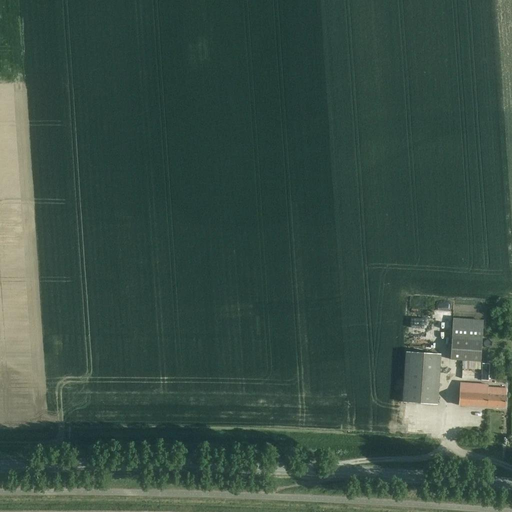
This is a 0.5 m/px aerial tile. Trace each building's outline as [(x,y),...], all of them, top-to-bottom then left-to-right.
[(483,321),(452,319),(450,359),(480,361),(483,321)] [(409,324),(409,334),(425,334),(424,324),(409,324)] [(437,404),(440,354),(406,351),(402,402),(437,404)] [(489,364),(482,363),(481,380),(488,381),(489,364)] [(488,387),(488,385),(460,383),(459,405),(504,408),(506,389),(488,387)]
